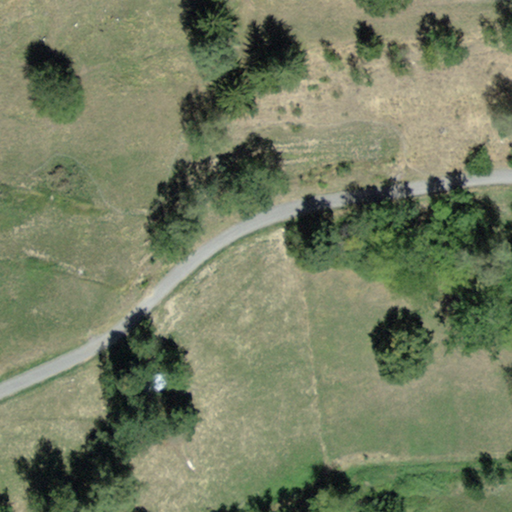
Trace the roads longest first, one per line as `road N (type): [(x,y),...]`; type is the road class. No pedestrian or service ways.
road 1 (unclassified): [(0,394),(116,343),(176,272),(240,231),(302,211),(511,179)]
road 2 (track): [(277,511),(404,469),(511,461)]
